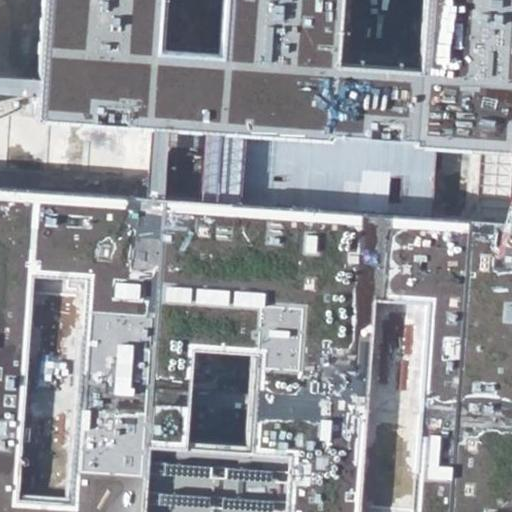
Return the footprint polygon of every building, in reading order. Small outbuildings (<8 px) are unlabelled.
[(338,63),(341,0),(42,0),(38,76),(37,93),(35,116),(152,127),(168,128),(204,130),(222,131),(334,139),(334,132),(338,63)] [(511,0),(423,0),(419,68),(338,63),(334,132),(415,137),(415,143),(443,145),(482,147),(511,148),(511,0)] [(38,76),(0,74),(0,90),(37,93),(38,76)] [(168,128),(152,127),(147,195),(163,196),(168,128)] [(222,131),(204,130),(200,199),(217,200),(222,131)] [(482,147),(443,145),(438,215),(477,218),(482,147)] [(511,511),(511,219),(477,218),(438,215),(217,200),(200,199),(163,196),(147,195),(0,185),(0,511),(511,511)]
